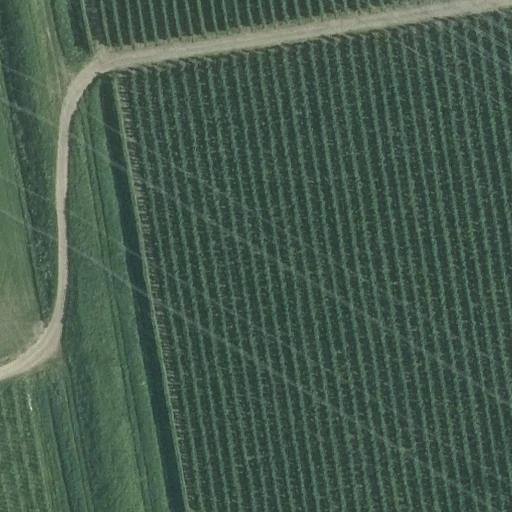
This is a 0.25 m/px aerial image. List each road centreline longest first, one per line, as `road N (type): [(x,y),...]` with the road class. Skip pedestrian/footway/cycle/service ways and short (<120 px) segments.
road 1 (track): [(50,0),(64,62),(89,71),(486,0)]
road 2 (track): [(0,372),(41,358),(60,326),(72,99),(89,71)]
